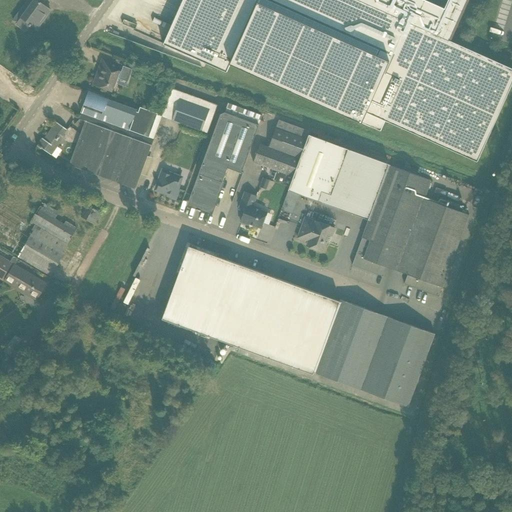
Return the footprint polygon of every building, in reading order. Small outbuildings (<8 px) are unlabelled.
[(37,29),(50,10),(36,0),(34,0),(16,25),(25,31),(29,26),(30,27),(31,25),(37,29)] [(183,0),(163,44),(206,63),(226,72),(230,64),(380,131),(385,121),(477,162),(511,83),(511,68),(449,40),(466,0),(183,0)] [(128,82),(132,69),(123,66),(121,72),(101,64),(93,84),(111,91),(116,78),(128,82)] [(86,102),(82,114),(148,138),(157,114),(140,107),(138,112),(136,112),(137,110),(104,98),(105,96),(98,96),(88,92),(86,97),(87,97),(85,101),(86,102)] [(209,111),(212,103),(183,92),(181,98),(172,121),(201,132),(202,130),(208,132),(214,113),(209,111)] [(188,201),(191,206),(207,212),(212,209),(227,168),(241,173),(262,116),(228,103),(225,113),(220,115),(188,201)] [(148,138),(82,114),(80,120),(85,121),(69,165),(135,189),(139,180),(153,139),(148,138)] [(42,148),(51,155),(65,136),(64,135),(67,130),(56,122),(44,139),(42,138),(37,146),(41,149),(42,148)] [(306,143),(275,131),(269,147),(260,144),(253,163),(277,171),(273,181),(289,187),(306,143)] [(368,220),(389,165),(389,164),(309,135),(306,143),(289,187),(285,198),(297,202),(299,194),(318,201),(317,203),(339,211),(339,209),(368,220)] [(383,276),(386,267),(407,275),(404,284),(439,297),(442,288),(469,215),(424,199),(431,181),(389,165),(368,220),(355,256),(352,265),(383,276)] [(168,194),(167,197),(176,200),(179,193),(179,191),(177,190),(182,178),(162,171),(159,180),(155,190),(168,194)] [(260,187),(266,189),(270,180),(264,177),(260,187)] [(241,222),(245,224),(248,225),(248,224),(261,228),(264,219),(267,213),(260,210),(260,209),(253,206),(256,197),(245,193),(242,198),(239,208),(245,210),(242,220),(241,222)] [(42,203),(29,225),(4,208),(0,214),(0,245),(51,275),(58,264),(66,247),(77,228),(66,221),(64,223),(56,218),(59,213),(42,203)] [(81,217),(95,224),(101,212),(87,205),(81,217)] [(297,238),(308,242),(306,246),(311,248),(323,253),(327,243),(330,236),(331,236),(335,228),(316,221),(315,221),(305,217),(300,229),(297,238)] [(408,407),(434,334),(386,316),(341,299),(340,301),(218,256),(219,254),(187,242),(176,273),(179,274),(162,320),(313,374),(314,373),(408,407)] [(15,265),(19,259),(13,256),(10,262),(0,256),(0,278),(36,299),(46,283),(15,265)]
